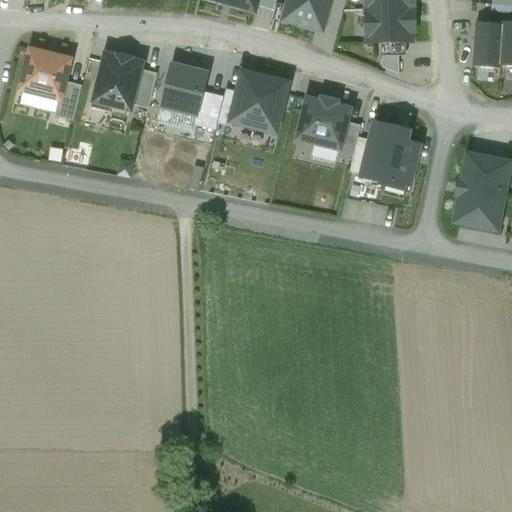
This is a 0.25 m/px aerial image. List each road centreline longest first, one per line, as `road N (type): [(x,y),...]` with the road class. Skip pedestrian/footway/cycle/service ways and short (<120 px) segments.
road 1 (residential): [(10,18),(215,27),(453,106)]
road 2 (residential): [(424,242),(0,167)]
road 3 (residential): [(424,242),(453,106)]
